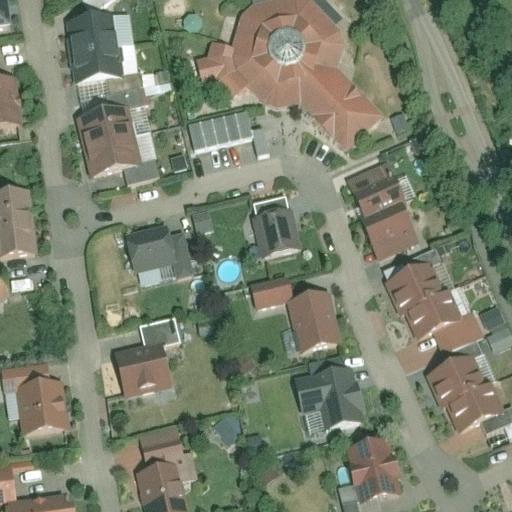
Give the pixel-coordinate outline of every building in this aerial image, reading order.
[(0,0),(0,35),(9,35),(4,0),(0,0)] [(87,0),(82,4),(93,19),(117,0),(87,0)] [(299,0),(286,0),(253,8),(241,19),(231,53),(212,46),(209,62),(195,65),(199,93),(217,90),(229,106),(247,91),(261,109),(277,113),(301,108),(346,155),(384,120),(340,71),(345,51),(342,35),(312,4),(299,0)] [(67,27),(71,57),(117,51),(113,21),(67,27)] [(71,57),(74,87),(107,83),(121,81),(117,51),(71,57)] [(0,131),(21,129),(15,83),(1,85),(0,75),(0,131)] [(121,81),(107,83),(111,99),(143,91),(141,78),(121,81)] [(75,124),(89,183),(124,175),(142,170),(128,111),(75,124)] [(243,118),(184,128),(189,155),(250,144),(253,161),(270,158),(265,132),(246,135),(243,118)] [(344,184),(362,227),(403,210),(407,209),(389,166),(344,184)] [(142,170),(124,175),(128,192),(160,184),(156,167),(142,170)] [(0,198),(0,258),(35,254),(28,195),(0,198)] [(252,208),(256,223),(289,215),(285,200),(252,208)] [(376,262),(418,245),(403,210),(362,227),(376,262)] [(252,224),(262,262),(303,252),(293,214),(289,215),(256,223),(252,224)] [(207,215),(193,219),(198,238),(212,235),(207,215)] [(124,240),(133,277),(175,267),(168,239),(166,229),(124,240)] [(184,236),(168,239),(175,267),(179,281),(195,277),(184,236)] [(402,266),(406,277),(431,267),(440,263),(435,252),(402,266)] [(403,313),(443,297),(431,267),(406,277),(383,286),(396,316),(403,313)] [(0,301),(9,300),(5,269),(0,269),(0,301)] [(288,306),(295,304),(289,279),(249,289),(256,314),(288,306)] [(403,313),(415,341),(431,334),(461,322),(449,294),(443,297),(403,313)] [(288,306),(301,358),(344,347),(331,295),(295,304),(288,306)] [(484,340),(490,357),(510,350),(497,311),(479,318),(486,340),(484,340)] [(461,322),(431,334),(442,359),(483,342),(473,317),(461,322)] [(140,332),(144,351),(161,347),(180,342),(175,323),(140,332)] [(116,358),(127,401),(172,390),(161,347),(144,351),(116,358)] [(309,367),(312,379),(345,370),(342,359),(309,367)] [(446,408),(486,392),(473,361),(428,379),(440,410),(446,408)] [(17,391),(49,387),(47,366),(1,371),(3,392),(17,391)] [(326,434),(364,424),(350,369),(345,370),(312,379),(294,383),(303,417),(320,412),(326,434)] [(17,391),(22,436),(66,431),(61,385),(49,387),(17,391)] [(446,408),(457,435),(481,425),(505,415),(494,389),(486,392),(446,408)] [(511,412),(505,415),(481,425),(491,450),(511,441),(511,412)] [(214,430),(227,446),(240,436),(226,420),(214,430)] [(138,440),(147,473),(177,465),(185,463),(177,430),(138,440)] [(253,458),(266,454),(261,435),(248,438),(253,458)] [(379,503),(402,497),(388,442),(347,452),(361,508),(379,503)] [(253,476),(262,489),(281,474),(272,462),(253,476)] [(134,476),(142,511),(188,511),(177,465),(147,473),(134,476)] [(0,507),(5,507),(16,505),(12,468),(0,469),(0,507)] [(5,511),(68,511),(67,499),(16,505),(5,507),(5,511)] [(381,511),(379,503),(361,508),(344,511),(343,511),(381,511)]
